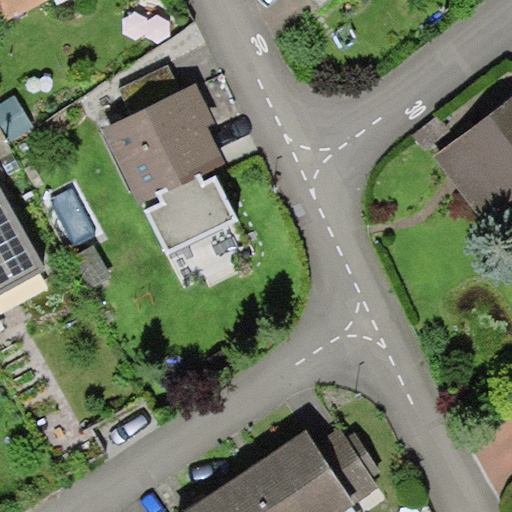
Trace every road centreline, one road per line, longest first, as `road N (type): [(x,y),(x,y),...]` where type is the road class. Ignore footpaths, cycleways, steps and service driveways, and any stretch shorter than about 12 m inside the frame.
road 1 (residential): [(368,315),(88,511)]
road 2 (residential): [(305,178),(511,18)]
road 3 (residential): [(470,511),(368,315)]
road 4 (residential): [(305,178),(216,0)]
road 5 (residential): [(368,315),(305,178)]
